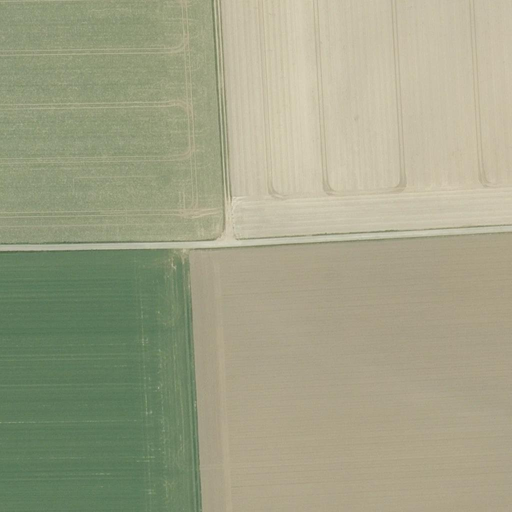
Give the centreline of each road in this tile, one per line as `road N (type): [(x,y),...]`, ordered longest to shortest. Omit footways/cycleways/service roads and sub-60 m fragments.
road 1 (unclassified): [(0,249),(511,231)]
road 2 (track): [(177,247),(199,511)]
road 3 (track): [(216,0),(231,244)]
